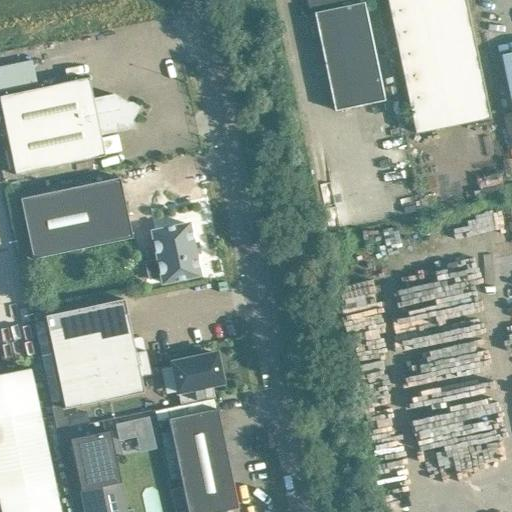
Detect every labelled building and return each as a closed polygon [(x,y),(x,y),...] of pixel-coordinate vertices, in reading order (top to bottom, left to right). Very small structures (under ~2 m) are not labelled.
[(308,0),(311,15),(317,13),(337,111),(387,101),(365,0),(308,0)] [(389,0),(418,134),(493,119),(467,0),(389,0)] [(68,82),(0,95),(0,106),(14,174),(84,160),(104,156),(100,135),(133,128),(131,116),(136,109),(113,94),(92,98),(88,78),(68,82)] [(188,112),(178,114),(182,139),(192,137),(188,112)] [(119,177),(19,198),(32,259),(132,238),(119,177)] [(448,220),(454,232),(468,225),(462,213),(448,220)] [(149,279),(161,276),(162,283),(199,275),(188,224),(151,231),(157,259),(145,262),(149,279)] [(429,304),(470,295),(467,281),(447,285),(449,291),(427,295),(429,304)] [(123,299),(44,316),(47,329),(54,360),(64,408),(143,392),(139,374),(148,372),(144,350),(135,352),(126,313),(123,299)] [(361,318),(368,338),(396,327),(389,308),(361,318)] [(494,351),(494,337),(461,338),(461,352),(494,351)] [(395,343),(376,349),(381,363),(400,357),(395,343)] [(215,353),(171,362),(179,403),(209,397),(207,385),(221,382),(215,353)] [(0,511),(59,511),(28,368),(0,373),(0,511)] [(428,394),(432,419),(455,415),(453,399),(509,391),(507,381),(483,385),(482,377),(453,381),(451,369),(428,373),(431,394),(428,394)] [(411,399),(382,402),(384,420),(413,417),(411,399)] [(168,419),(187,511),(218,511),(237,508),(216,408),(168,419)] [(436,423),(438,438),(469,433),(470,438),(509,432),(506,413),(436,423)] [(120,440),(151,434),(148,417),(116,424),(120,440)] [(125,511),(109,431),(70,439),(84,511),(125,511)] [(397,452),(399,511),(420,511),(418,451),(397,452)] [(450,468),(452,497),(477,496),(475,467),(450,468)]
